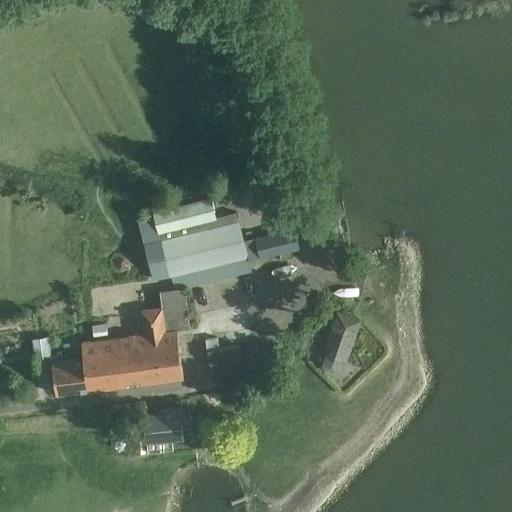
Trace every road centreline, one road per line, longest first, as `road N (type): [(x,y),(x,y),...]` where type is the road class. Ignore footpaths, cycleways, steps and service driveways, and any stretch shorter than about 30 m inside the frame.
road 1 (track): [(304,208),(269,29),(247,0)]
road 2 (residential): [(0,410),(157,390)]
